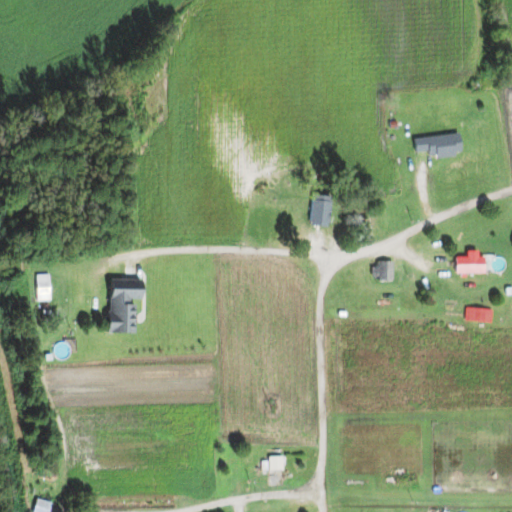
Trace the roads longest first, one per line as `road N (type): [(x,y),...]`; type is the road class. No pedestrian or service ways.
road 1 (residential): [(40,252),(234,244),(318,254),(511,188)]
road 2 (residential): [(322,511),(318,254)]
